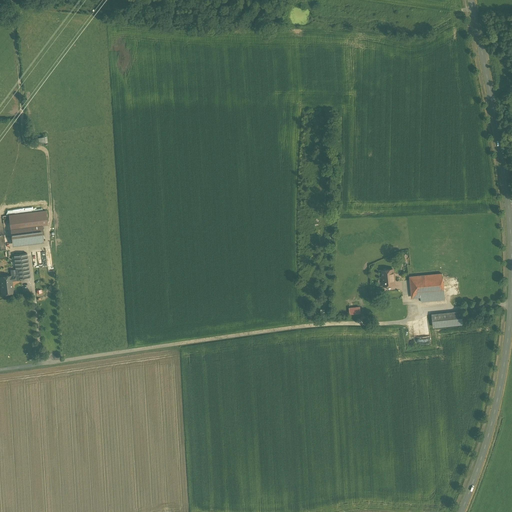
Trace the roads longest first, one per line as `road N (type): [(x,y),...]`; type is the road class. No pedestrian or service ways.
road 1 (tertiary): [(460,511),(505,351),(508,204)]
road 2 (track): [(49,215),(47,159),(24,141),(12,0)]
road 3 (tertiary): [(508,204),(471,0)]
